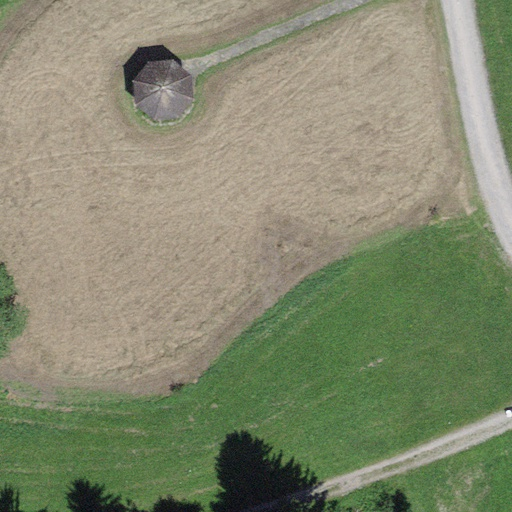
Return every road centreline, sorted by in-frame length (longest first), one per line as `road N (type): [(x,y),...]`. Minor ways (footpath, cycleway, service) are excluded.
road 1 (track): [(264,511),(511,417)]
road 2 (track): [(456,0),(492,178),(511,230)]
